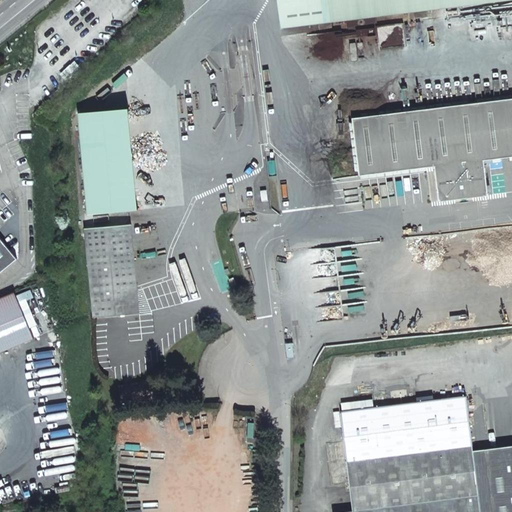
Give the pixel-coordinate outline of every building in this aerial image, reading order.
[(329,0),(332,21),(497,0),(329,0)] [(484,160),(511,156),(511,97),(353,118),(360,175),(435,165),(440,201),(488,194),(484,160)] [(84,112),(82,133),(89,213),(139,209),(130,108),(84,112)] [(85,228),(94,316),(140,312),(131,224),(85,228)] [(0,271),(16,258),(0,238),(0,271)] [(13,292),(0,297),(0,351),(33,338),(24,317),(18,302),(13,292)] [(31,313),(25,299),(18,302),(24,317),(31,313)] [(499,511),(494,462),(476,465),(467,396),(374,407),(351,410),(341,411),(353,510),(339,511),(499,511)] [(373,399),(350,401),(351,410),(374,407),(373,399)] [(511,445),(492,448),(494,462),(511,459),(511,445)] [(492,448),(474,451),(476,465),(494,462),(492,448)] [(511,511),(511,459),(494,462),(499,511),(511,511)]
